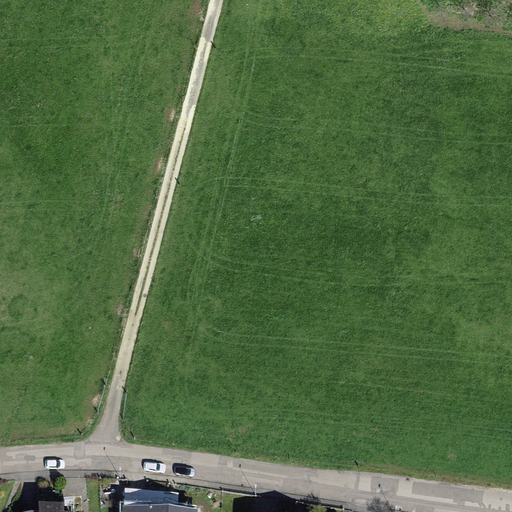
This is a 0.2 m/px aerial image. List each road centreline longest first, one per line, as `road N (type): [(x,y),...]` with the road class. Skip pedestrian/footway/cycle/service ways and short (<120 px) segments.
road 1 (residential): [(511,510),(95,460),(0,460)]
road 2 (track): [(95,460),(213,0)]
